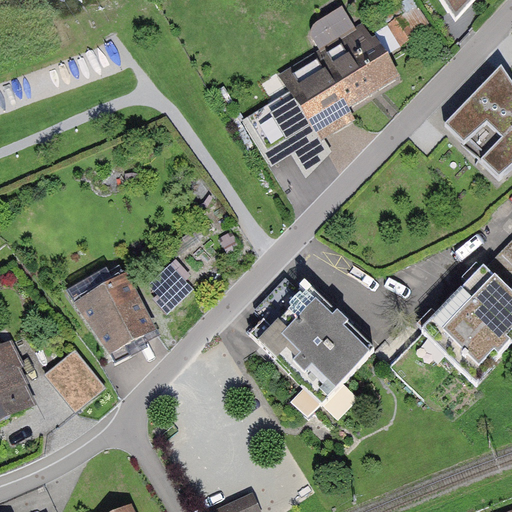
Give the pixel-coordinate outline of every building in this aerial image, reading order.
[(440,0),(457,25),(479,0),(440,0)] [(430,28),(418,10),(393,27),(404,45),(430,28)] [(275,83),(313,143),(403,87),(365,27),(275,83)] [(511,90),(502,76),(446,136),(466,154),(488,133),(504,149),(483,170),(500,188),(511,177),(511,90)] [(511,360),(511,304),(485,278),(415,348),(470,402),(511,360)] [(161,345),(133,285),(81,309),(110,370),(161,345)] [(386,362),(318,294),(263,350),(331,418),(386,362)] [(18,351),(0,359),(0,437),(49,414),(18,351)] [(104,393),(74,357),(45,382),(75,418),(104,393)] [(211,510),(211,511),(263,511),(254,491),(211,510)]
